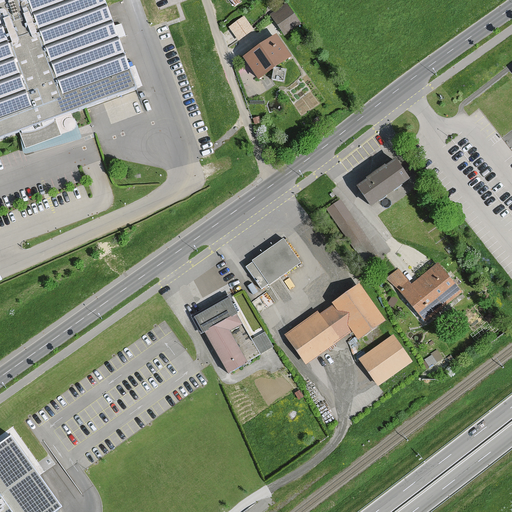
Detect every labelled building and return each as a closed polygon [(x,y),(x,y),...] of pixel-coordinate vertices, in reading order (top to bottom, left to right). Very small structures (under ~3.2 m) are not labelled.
[(0,0),(0,147),(88,115),(139,97),(103,0),(0,0)] [(284,36),(300,25),(286,4),(269,16),(284,36)] [(229,30),(239,42),(254,31),(244,18),(229,30)] [(276,37),(244,59),(260,82),(292,61),(276,37)] [(395,164),(358,191),(374,212),(410,184),(395,164)] [(378,253),(340,198),(327,207),(365,261),(378,253)] [(301,265),(284,241),(244,269),(261,293),(301,265)] [(437,265),(411,286),(401,294),(423,323),(460,294),(437,265)] [(411,286),(397,270),(387,279),(401,294),(411,286)] [(332,307),(352,334),(358,342),(384,322),(359,288),(332,307)] [(230,296),(192,317),(202,336),(205,334),(229,376),(264,357),(262,354),(254,339),(230,296)] [(392,298),(388,305),(394,308),(398,301),(392,298)] [(318,313),(284,338),(306,368),(352,334),(332,307),(320,316),(318,313)] [(489,315),(484,319),(488,323),(493,319),(489,315)] [(265,334),(254,339),(262,354),(273,348),(265,334)] [(393,337),(358,361),(378,389),(413,365),(393,337)] [(431,356),(424,361),(430,369),(437,364),(436,363),(442,359),(436,350),(430,354),(431,356)] [(299,392),(295,395),(299,402),(304,399),(299,392)] [(0,511),(51,511),(61,505),(11,433),(0,441),(0,511)]
